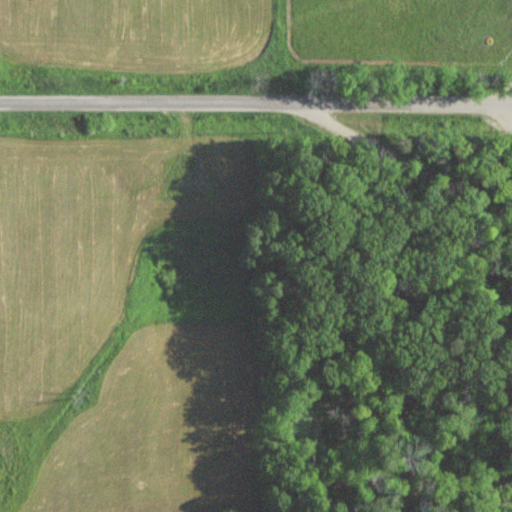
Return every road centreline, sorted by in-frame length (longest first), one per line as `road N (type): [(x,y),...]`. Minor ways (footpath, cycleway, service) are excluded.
road 1 (residential): [(511,101),(0,101)]
road 2 (residential): [(511,208),(308,101)]
